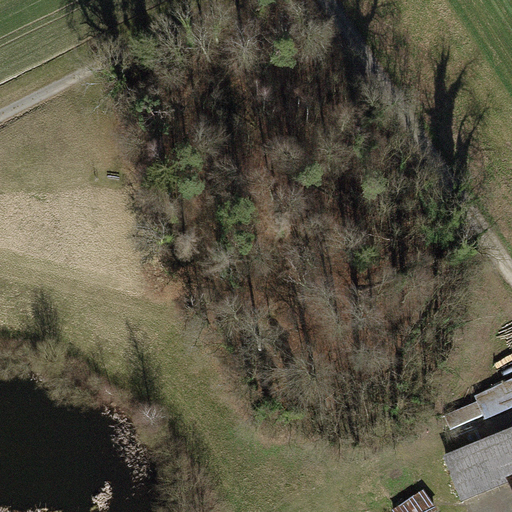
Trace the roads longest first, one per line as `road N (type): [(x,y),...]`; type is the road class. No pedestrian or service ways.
road 1 (track): [(499,251),(327,0)]
road 2 (track): [(233,0),(0,117)]
